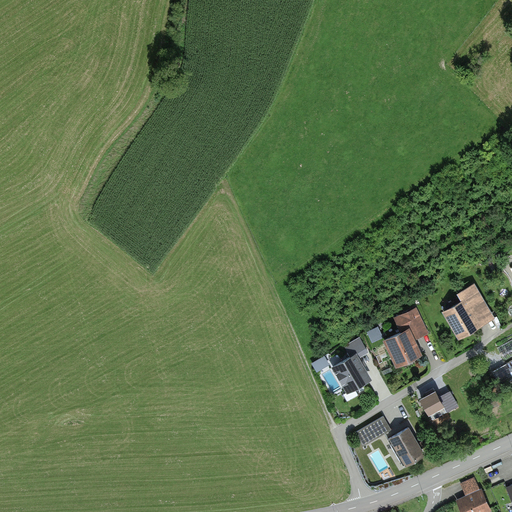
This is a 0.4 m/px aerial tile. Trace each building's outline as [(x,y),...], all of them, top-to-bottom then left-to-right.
[(460,301),(441,312),(457,342),(493,322),(473,284),(455,294),(460,301)] [(399,329),(381,337),(393,365),(418,354),(411,338),(424,332),(414,308),(394,317),(399,329)] [(353,354),(332,366),(347,392),(372,378),(359,356),(368,351),(361,338),(348,345),(353,354)] [(511,357),(511,339),(498,348),(505,361),(511,357)] [(318,370),(328,365),(323,356),(313,360),(318,370)] [(511,359),(448,396),(456,410),(511,379),(511,359)] [(505,390),(484,400),(489,410),(510,399),(505,390)] [(382,417),(355,433),(362,445),(389,429),(382,417)] [(407,427),(386,438),(401,465),(422,454),(407,427)] [(474,480),(461,485),(465,495),(453,500),(457,511),(484,511),(489,511),(480,487),(477,488),(474,480)]
